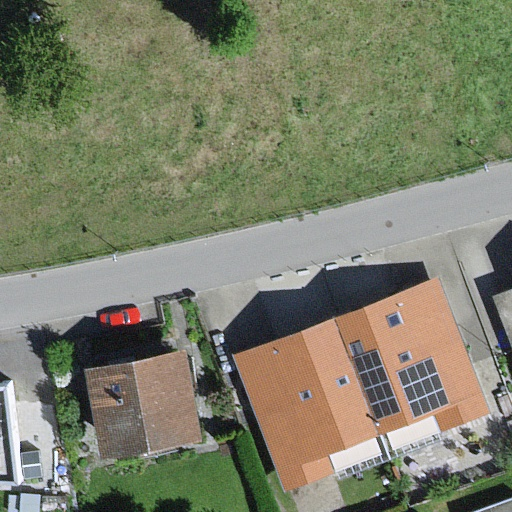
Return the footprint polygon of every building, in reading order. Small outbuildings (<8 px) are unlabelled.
[(447,279),(346,315),(390,433),(444,414),(451,433),(497,416),(447,279)] [(511,290),(497,296),(511,338),(511,290)] [(346,315),(239,354),(291,493),(340,475),(333,455),(390,433),(346,315)] [(192,349),(94,369),(112,460),(210,440),(192,349)] [(22,383),(0,386),(0,481),(36,483),(22,383)] [(511,511),(511,501),(482,511),(511,511)]
